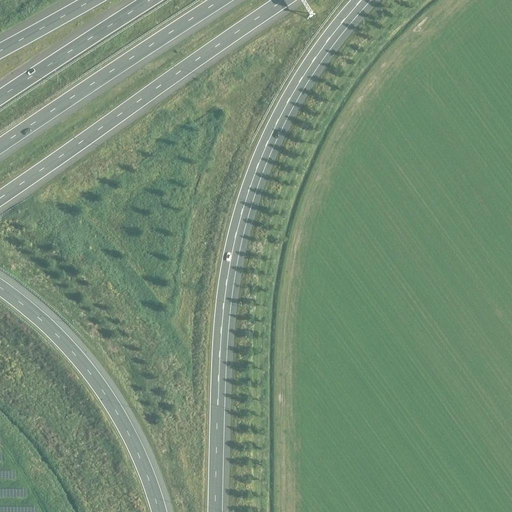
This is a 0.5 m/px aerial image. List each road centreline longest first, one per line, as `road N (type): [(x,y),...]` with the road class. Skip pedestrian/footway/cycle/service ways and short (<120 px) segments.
road 1 (motorway): [(214,511),(219,352),(240,216),(289,96),(360,0)]
road 2 (motorway): [(0,197),(284,0)]
road 3 (motorway): [(159,511),(135,447),(94,381),(0,288)]
road 4 (motorway): [(0,146),(221,0)]
road 5 (motorway): [(150,0),(0,97)]
